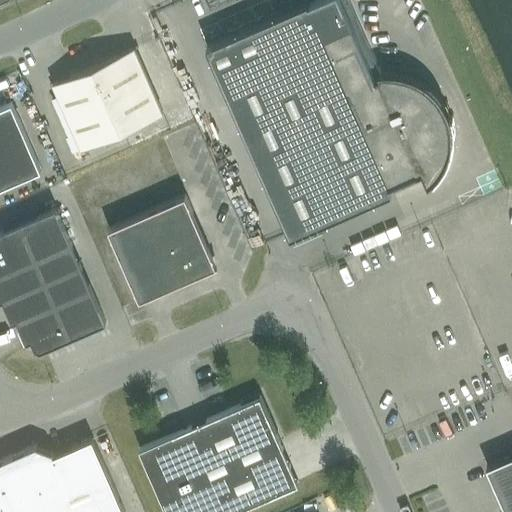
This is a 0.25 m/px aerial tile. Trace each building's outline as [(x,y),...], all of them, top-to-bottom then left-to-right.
[(449,155),(450,153),(451,148),(451,146),(452,142),(452,137),(452,135),(452,131),(452,129),(451,124),(450,120),(449,116),(449,113),(445,115),(441,106),(445,105),(444,103),(441,99),(439,95),(437,94),(434,90),(431,87),(426,83),(422,81),(416,77),(412,76),(408,74),(406,73),(402,72),(395,71),(389,71),(382,71),(378,72),(380,76),(375,77),(341,0),(312,0),(309,2),(308,1),(207,45),(290,235),(391,191),(389,185),(422,171),(428,185),(431,182),(434,179),(437,176),(441,170),(444,167),(446,163),(447,159),(449,155)] [(134,47),(93,64),(122,130),(162,112),(134,47)] [(122,130),(93,64),(53,82),(82,148),(122,130)] [(0,187),(41,169),(12,102),(0,107),(0,187)] [(107,227),(139,299),(208,268),(212,258),(184,193),(107,227)] [(6,228),(22,264),(32,286),(40,283),(81,265),(56,207),(6,228)] [(0,274),(22,264),(6,228),(0,230),(0,274)] [(13,321),(17,319),(49,305),(40,283),(32,286),(22,264),(0,274),(0,300),(3,299),(13,321)] [(91,287),(81,265),(40,283),(49,305),(91,287)] [(106,321),(91,287),(49,305),(64,340),(106,321)] [(43,349),(64,340),(49,305),(17,319),(27,341),(31,339),(34,346),(35,347),(36,347),(38,349),(39,349),(41,349),(42,349),(43,349)] [(140,448),(167,511),(232,511),(299,483),(261,395),(140,448)] [(0,459),(0,463),(21,511),(125,511),(93,437),(55,454),(53,450),(37,444),(0,459)] [(511,511),(511,454),(487,465),(507,511),(511,511)] [(0,511),(21,511),(0,463),(0,511)]
